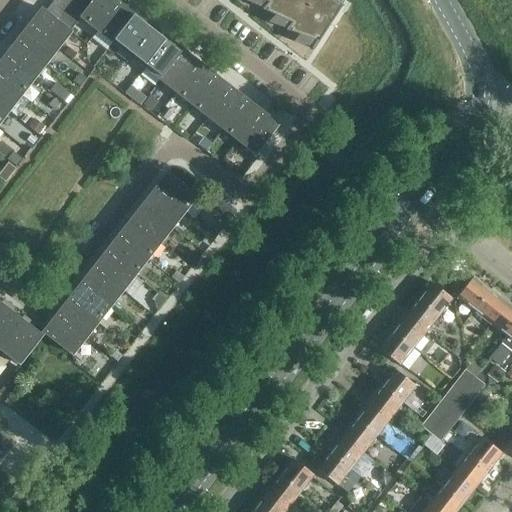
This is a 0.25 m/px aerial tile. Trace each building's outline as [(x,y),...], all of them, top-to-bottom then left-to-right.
[(85,13),(68,0),(58,0),(55,5),(78,22),(81,18),(85,13)] [(93,3),(88,0),(68,0),(85,13),(93,3)] [(97,31),(120,1),(118,0),(94,0),(93,3),(85,13),(81,18),(97,31)] [(262,0),(269,3),(263,10),(264,11),(292,23),(286,30),(288,31),(319,42),(342,7),(343,7),(343,6),(333,0),(262,0)] [(113,43),(136,14),(120,1),(97,31),(113,43)] [(78,22),(55,5),(48,14),(70,32),(78,22)] [(71,32),(70,32),(48,14),(42,9),(29,26),(58,49),(71,32)] [(129,55),(152,26),(136,14),(113,43),(129,55)] [(58,49),(29,26),(17,41),(46,64),(58,49)] [(145,68),(167,38),(152,26),(129,55),(145,68)] [(160,80),(183,51),(167,38),(145,68),(160,80)] [(46,64),(17,41),(5,57),(34,80),(46,64)] [(176,92),(199,63),(183,51),(160,80),(176,92)] [(34,80),(5,57),(0,63),(0,79),(21,96),(34,80)] [(192,105),(215,75),(199,63),(176,92),(192,105)] [(207,117),(230,88),(215,75),(192,105),(207,117)] [(21,96),(0,79),(0,104),(9,112),(21,96)] [(223,129),(246,100),(230,88),(207,117),(223,129)] [(239,142),(262,112),(246,100),(223,129),(239,142)] [(0,123),(9,112),(0,104),(0,123)] [(255,154),(278,125),(262,112),(239,142),(255,154)] [(197,197),(168,174),(155,190),(184,213),(197,197)] [(184,213),(155,190),(143,206),(172,228),(184,213)] [(172,228),(143,206),(130,221),(160,244),(172,228)] [(160,244),(130,221),(118,237),(147,260),(160,244)] [(147,260),(118,237),(106,253),(135,276),(147,260)] [(135,276),(106,253),(93,269),(123,291),(135,276)] [(123,291),(93,269),(81,284),(110,307),(123,291)] [(474,311),(490,291),(473,278),(457,298),(474,311)] [(438,316),(452,299),(431,283),(418,300),(438,316)] [(110,307),(81,284),(69,300),(98,323),(110,307)] [(490,324),(506,304),(490,291),(474,311),(490,324)] [(303,310),(311,300),(303,293),(295,303),(303,310)] [(0,347),(21,320),(9,310),(12,306),(4,300),(1,304),(0,305),(0,347)] [(98,323),(69,300),(56,316),(86,339),(98,323)] [(426,332),(438,316),(418,300),(405,316),(426,332)] [(507,337),(511,330),(511,307),(506,304),(490,324),(507,337)] [(0,349),(20,364),(42,336),(29,326),(32,322),(24,315),(21,320),(0,347),(0,349)] [(86,339),(56,316),(44,332),(73,355),(86,339)] [(413,348),(426,332),(405,316),(392,332),(413,348)] [(400,365),(413,348),(392,332),(379,349),(400,365)] [(402,403),(415,386),(395,370),(381,387),(402,403)] [(475,378),(465,371),(460,377),(470,384),(475,378)] [(470,384),(460,377),(455,383),(465,391),(470,384)] [(484,385),(475,378),(470,384),(479,392),(484,385)] [(465,391),(455,383),(450,389),(460,397),(465,391)] [(479,392),(470,384),(465,391),(474,398),(479,392)] [(389,419),(402,403),(381,387),(369,403),(389,419)] [(460,397),(450,389),(446,396),(455,403),(460,397)] [(474,398),(465,391),(460,397),(470,404),(474,398)] [(455,403),(446,396),(441,402),(450,409),(455,403)] [(460,417),(470,404),(460,397),(455,403),(450,409),(460,417)] [(450,409),(441,402),(436,408),(446,415),(450,409)] [(376,436),(389,419),(369,403),(356,420),(376,436)] [(446,415),(436,408),(431,414),(441,422),(446,415)] [(460,417),(450,409),(446,415),(455,423),(460,417)] [(441,422),(431,414),(426,420),(436,428),(441,422)] [(455,423),(446,415),(441,422),(450,429),(455,423)] [(364,452),(376,436),(356,420),(343,436),(364,452)] [(436,428),(426,420),(421,427),(431,434),(436,428)] [(440,442),(450,429),(441,422),(436,428),(431,434),(440,442)] [(0,464),(16,443),(0,430),(0,464)] [(351,469),(364,452),(343,436),(330,453),(351,469)] [(476,487),(498,458),(502,454),(481,438),(455,471),(476,487)] [(338,485),(351,469),(330,453),(317,469),(338,485)] [(300,492),(313,475),(293,459),(280,476),(300,492)] [(463,503),(476,487),(455,471),(442,487),(463,503)] [(287,509),(300,492),(280,476),(267,493),(287,509)] [(440,511),(455,511),(463,503),(442,487),(429,504),(440,511)] [(257,511),(284,511),(287,509),(267,493),(254,509),(257,511)]
